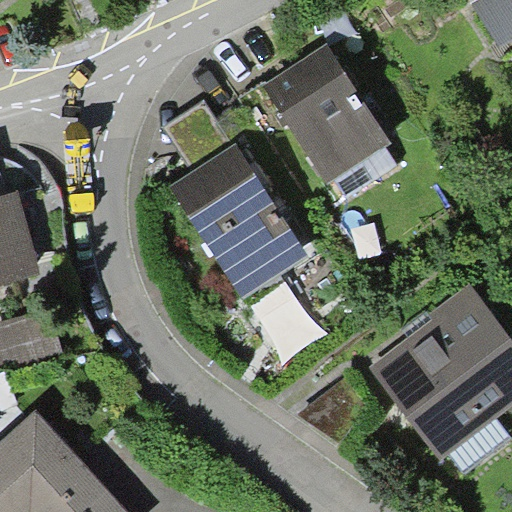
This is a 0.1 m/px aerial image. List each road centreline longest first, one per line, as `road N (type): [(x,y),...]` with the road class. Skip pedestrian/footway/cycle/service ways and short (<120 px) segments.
road 1 (residential): [(82,88),(100,246),(124,312),(176,375),(356,511)]
road 2 (residential): [(82,88),(243,0)]
